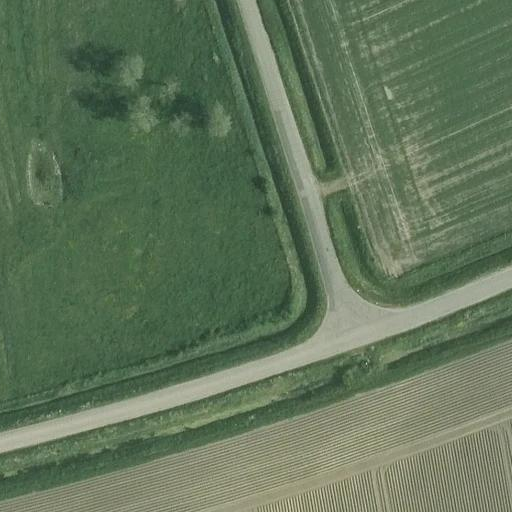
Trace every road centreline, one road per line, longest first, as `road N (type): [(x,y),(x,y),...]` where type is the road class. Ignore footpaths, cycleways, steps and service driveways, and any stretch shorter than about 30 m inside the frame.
road 1 (unclassified): [(0,442),(350,339)]
road 2 (unclassified): [(350,339),(246,0)]
road 3 (unclassified): [(350,339),(511,278)]
